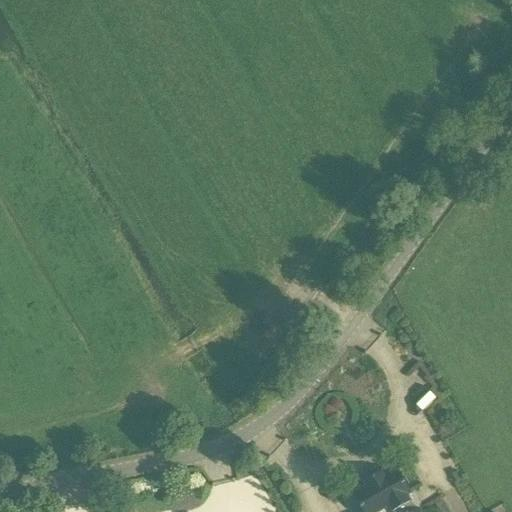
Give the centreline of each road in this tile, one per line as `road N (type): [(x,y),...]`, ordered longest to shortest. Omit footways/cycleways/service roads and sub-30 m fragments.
road 1 (tertiary): [(511,117),(298,394),(259,427),(183,458),(0,493)]
road 2 (track): [(253,188),(333,315),(351,329)]
